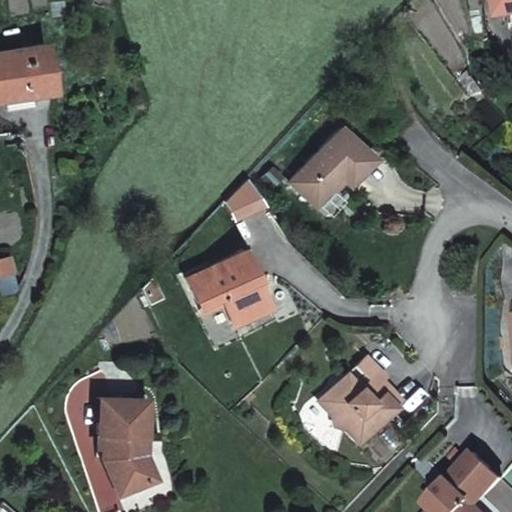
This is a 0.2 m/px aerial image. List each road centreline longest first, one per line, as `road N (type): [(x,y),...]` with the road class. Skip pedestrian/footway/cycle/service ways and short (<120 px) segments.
road 1 (residential): [(511,218),(475,206),(445,223),(429,255),(429,297),(444,356)]
road 2 (track): [(360,511),(446,414),(444,356)]
